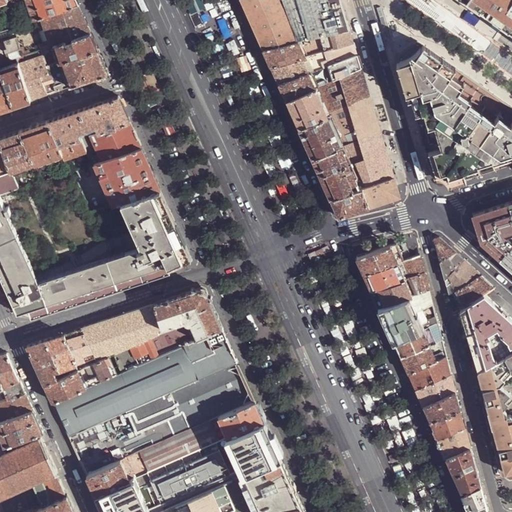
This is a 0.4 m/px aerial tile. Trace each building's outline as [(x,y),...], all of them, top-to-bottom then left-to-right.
[(77,0),(26,0),(33,19),(41,16),(79,3),(77,0)] [(259,38),(264,49),(297,41),(279,0),(241,0),(247,12),(259,38)] [(340,0),(279,0),(297,41),(298,41),(306,39),(311,37),(320,35),(350,29),(340,0)] [(468,0),(486,12),(494,0),(468,0)] [(511,0),(494,0),(486,12),(511,30),(511,0)] [(44,25),(83,12),(79,3),(41,16),(44,25)] [(83,12),(44,25),(50,44),(53,43),(91,30),(84,15),(83,12)] [(50,45),(50,44),(44,25),(0,40),(0,61),(16,56),(41,48),(50,45)] [(354,41),(350,29),(320,35),(325,50),(354,41)] [(91,30),(53,43),(59,60),(61,59),(98,47),(94,37),(91,30)] [(320,35),(311,37),(312,45),(313,46),(303,50),(305,56),(320,52),(325,50),(320,35)] [(511,106),(417,40),(397,56),(433,174),(447,169),(452,183),(511,163),(511,106)] [(268,59),(271,66),(302,57),(305,56),(303,50),(298,41),(297,41),(264,49),(268,59)] [(358,54),(354,41),(325,50),(320,52),(326,66),(329,65),(358,54)] [(47,64),(56,61),(50,45),(41,48),(47,64)] [(103,57),(98,47),(61,59),(70,84),(109,71),(103,57)] [(18,61),(31,98),(38,95),(47,92),(44,81),(45,81),(43,76),(50,73),(46,64),(47,64),(41,48),(16,56),(18,61)] [(305,56),(302,57),(309,72),(324,66),(326,66),(320,52),(305,56)] [(358,54),(329,65),(334,79),(361,67),(358,54)] [(309,72),(302,57),(271,66),(276,76),(279,83),(309,72)] [(47,92),(70,84),(61,59),(59,60),(56,61),(47,64),(46,64),(50,73),(43,76),(45,81),(44,81),(47,92)] [(23,101),(31,98),(18,61),(0,67),(14,103),(23,101)] [(0,108),(5,106),(14,103),(0,67),(0,66),(0,108)] [(315,87),(329,81),(324,66),(309,72),(315,87)] [(370,96),(361,67),(334,79),(329,81),(315,87),(328,115),(370,96)] [(283,93),(287,100),(315,87),(309,72),(279,83),(283,93)] [(293,115),(299,128),(328,115),(315,87),(287,100),(293,115)] [(119,95),(80,109),(89,129),(96,126),(98,131),(130,120),(124,106),(119,95)] [(380,129),(370,96),(328,115),(341,145),(380,129)] [(89,129),(80,109),(64,115),(49,120),(63,152),(65,157),(86,150),(81,137),(82,136),(80,132),(89,129)] [(306,143),(312,157),(341,145),(328,115),(299,128),(306,143)] [(21,130),(35,162),(53,155),(63,152),(49,120),(34,125),(21,130)] [(136,131),(130,120),(98,131),(91,133),(90,134),(102,160),(142,146),(136,131)] [(380,129),(341,145),(360,188),(363,187),(395,176),(380,129)] [(11,133),(0,137),(10,166),(11,170),(35,162),(21,130),(11,133)] [(95,163),(102,160),(90,134),(82,136),(81,137),(86,150),(92,163),(95,163)] [(0,169),(10,166),(0,137),(0,169)] [(322,178),(330,198),(360,188),(341,145),(312,157),(322,178)] [(147,156),(142,146),(102,160),(95,163),(113,204),(121,201),(161,187),(156,176),(147,156)] [(447,169),(433,174),(434,177),(437,176),(441,177),(444,179),(446,181),(449,184),(452,183),(447,169)] [(20,188),(13,172),(0,176),(0,195),(20,188)] [(401,196),(395,176),(363,187),(370,206),(401,196)] [(0,195),(0,274),(17,313),(28,309),(32,318),(37,316),(118,289),(171,271),(168,264),(192,255),(183,236),(175,218),(168,202),(161,187),(121,201),(141,246),(67,271),(38,280),(33,270),(8,213),(11,211),(9,206),(5,207),(0,195)] [(370,206),(363,187),(360,188),(330,198),(335,208),(338,216),(344,214),(370,206)] [(481,239),(500,255),(511,241),(511,237),(505,231),(511,229),(511,213),(508,202),(473,213),(481,239)] [(224,207),(219,209),(223,219),(229,216),(230,213),(228,208),(224,207)] [(464,258),(440,236),(435,238),(445,278),(464,258)] [(511,241),(500,255),(511,265),(511,241)] [(362,255),(357,257),(361,266),(364,273),(403,260),(396,243),(394,244),(362,255)] [(418,254),(403,260),(411,275),(425,270),(420,254),(418,254)] [(192,262),(193,259),(192,255),(168,264),(171,271),(188,266),(190,265),(192,262)] [(464,258),(445,278),(449,295),(457,290),(481,273),(464,258)] [(403,260),(364,273),(368,282),(371,289),(411,275),(403,260)] [(425,270),(411,275),(418,292),(430,288),(425,270)] [(457,290),(467,305),(485,293),(495,286),(481,273),(457,290)] [(411,275),(371,289),(375,298),(378,305),(418,292),(411,275)] [(155,303),(163,327),(176,322),(189,318),(191,323),(198,337),(223,326),(218,316),(210,298),(207,291),(200,288),(155,303)] [(418,292),(378,305),(383,315),(391,332),(394,339),(422,328),(439,321),(430,288),(418,292)] [(511,317),(485,293),(467,305),(461,309),(479,370),(503,356),(511,350),(511,317)] [(155,303),(82,327),(92,350),(163,327),(155,303)] [(189,318),(176,322),(178,327),(191,323),(189,318)] [(429,344),(443,338),(439,321),(422,328),(429,344)] [(183,344),(198,337),(191,323),(178,327),(164,331),(114,354),(116,359),(122,371),(183,344)] [(229,341),(223,326),(198,337),(183,344),(199,378),(238,360),(229,341)] [(92,350),(82,327),(64,333),(77,362),(95,356),(92,350)] [(401,355),(429,344),(422,328),(394,339),(398,349),(401,355)] [(77,362),(64,333),(46,339),(60,369),(77,362)] [(437,360),(447,355),(443,338),(429,344),(437,360)] [(28,345),(45,384),(63,376),(60,369),(46,339),(28,345)] [(53,402),(70,437),(127,411),(172,390),(199,378),(183,344),(122,371),(117,374),(87,387),(53,402)] [(408,372),(437,360),(429,344),(401,355),(405,365),(408,372)] [(511,350),(503,356),(479,370),(506,472),(510,474),(511,473),(511,350)] [(20,379),(7,351),(0,353),(0,379),(3,387),(20,379)] [(452,373),(447,355),(437,360),(408,372),(413,382),(416,388),(452,373)] [(87,387),(117,374),(111,361),(109,356),(79,369),(87,387)] [(122,371),(116,359),(111,361),(117,374),(122,371)] [(256,400),(238,360),(199,378),(172,390),(127,411),(144,450),(256,400)] [(87,387),(79,369),(63,376),(45,384),(53,402),(87,387)] [(423,404),(456,389),(452,373),(416,388),(420,397),(423,404)] [(20,379),(3,387),(6,392),(8,398),(26,392),(20,379)] [(430,420),(461,406),(456,389),(423,404),(427,413),(430,420)] [(33,409),(26,392),(8,398),(2,400),(0,400),(0,413),(2,419),(33,409)] [(141,474),(228,436),(264,419),(259,408),(256,400),(144,450),(132,455),(141,474)] [(437,436),(465,424),(461,406),(430,420),(434,429),(437,436)] [(43,431),(33,409),(2,419),(0,420),(0,433),(5,444),(16,440),(39,432),(43,431)] [(70,437),(87,476),(122,460),(130,456),(132,455),(144,450),(127,411),(70,437)] [(268,428),(264,419),(228,436),(245,475),(282,458),(277,447),(268,428)] [(446,455),(471,445),(465,424),(437,436),(442,447),(446,455)] [(18,446),(41,436),(39,432),(16,440),(18,446)] [(57,472),(41,436),(18,446),(5,452),(0,453),(0,497),(33,482),(55,472),(57,472)] [(245,475),(228,436),(141,474),(135,477),(150,511),(161,511),(237,478),(243,475),(245,475)] [(462,491),(481,482),(471,445),(446,455),(455,475),(462,491)] [(141,474),(132,455),(130,456),(122,460),(130,479),(135,477),(141,474)] [(285,465),(282,458),(245,475),(243,475),(259,511),(298,511),(306,511),(301,500),(293,482),(285,465)] [(130,479),(122,460),(87,476),(96,494),(130,479)] [(33,482),(43,505),(66,495),(55,472),(33,482)] [(252,511),(259,511),(243,475),(237,478),(252,511)] [(150,511),(135,477),(130,479),(96,494),(103,511),(150,511)] [(252,511),(237,478),(161,511),(252,511)] [(489,511),(481,482),(462,491),(471,511),(489,511)] [(75,511),(67,494),(66,495),(43,505),(31,510),(31,511),(75,511)]
